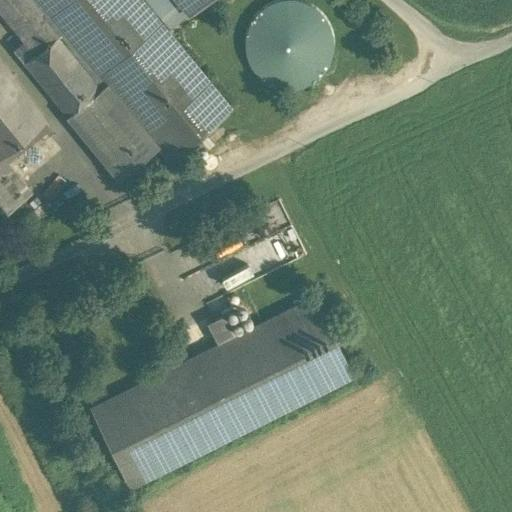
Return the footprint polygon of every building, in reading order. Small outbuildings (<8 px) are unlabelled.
[(167,28),(143,0),(0,0),(0,9),(25,40),(14,49),(118,176),(158,144),(169,158),(231,106),(167,28)] [(189,10),(180,0),(143,0),(167,28),(189,10)] [(200,0),(180,0),(189,10),(200,0)] [(332,58),(335,41),(332,24),(322,9),(307,0),(271,0),(257,10),(248,25),(244,42),(248,59),(258,74),(273,84),(291,87),(308,83),(322,73),(332,58)] [(0,61),(0,153),(1,153),(7,161),(50,126),(0,61)] [(0,202),(7,212),(32,191),(7,161),(1,153),(0,153),(0,202)] [(241,272),(246,281),(307,251),(280,196),(177,247),(190,273),(221,258),(230,278),(241,272)] [(314,296),(92,406),(130,483),(352,373),(314,296)]
